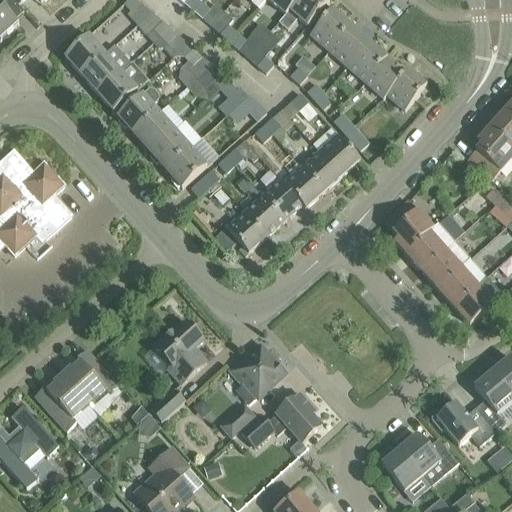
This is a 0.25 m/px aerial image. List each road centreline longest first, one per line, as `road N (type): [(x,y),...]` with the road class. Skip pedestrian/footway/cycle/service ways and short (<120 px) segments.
road 1 (residential): [(164,239),(218,298),(251,307),(270,302),(346,237)]
road 2 (residential): [(0,380),(164,239)]
road 3 (residential): [(346,237),(482,85)]
road 4 (residential): [(27,109),(50,115),(164,239)]
road 5 (residential): [(346,237),(420,328),(427,354)]
road 6 (residential): [(27,109),(27,73),(45,44),(99,0)]
